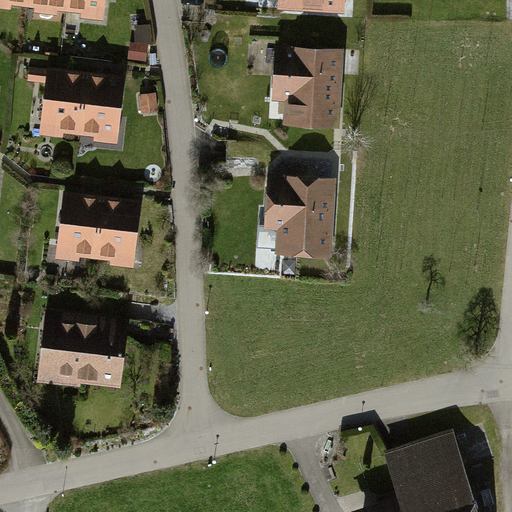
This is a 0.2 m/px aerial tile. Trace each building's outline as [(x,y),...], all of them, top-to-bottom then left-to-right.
[(28,0),(0,0),(0,8),(27,11),(28,0)] [(66,0),(28,0),(27,11),(65,15),(66,0)] [(104,0),(66,0),(65,15),(102,19),(104,0)] [(272,0),(272,4),(346,11),(347,0),(272,0)] [(150,21),(135,23),(138,41),(131,41),(131,56),(146,57),(147,42),(153,42),(150,21)] [(286,120),(340,123),(345,44),(274,40),(271,96),(288,97),(286,120)] [(84,66),(46,62),(39,133),(76,137),(84,66)] [(122,70),(84,66),(76,137),(114,141),(122,70)] [(155,89),(137,90),(138,113),(156,113),(155,89)] [(274,250),(328,254),(333,175),(263,171),(259,227),(276,228),(274,250)] [(96,190),(58,186),(50,258),(88,262),(96,190)] [(134,194),(96,190),(88,262),(126,266),(134,194)] [(52,322),(51,325),(46,325),(42,376),(79,379),(79,377),(120,381),(124,335),(120,335),(114,328),(114,323),(79,319),(79,324),(52,322)] [(365,511),(479,511),(454,432),(382,455),(397,502),(365,511)]
